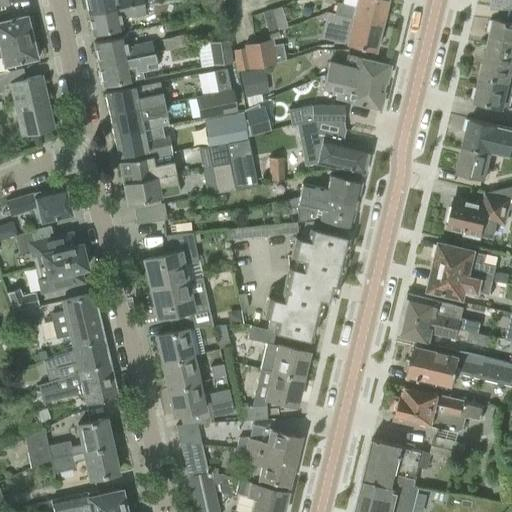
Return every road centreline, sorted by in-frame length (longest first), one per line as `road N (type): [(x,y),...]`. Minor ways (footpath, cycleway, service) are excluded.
road 1 (residential): [(320,511),(436,0)]
road 2 (residential): [(166,511),(87,143)]
road 3 (residential): [(87,143),(58,0)]
